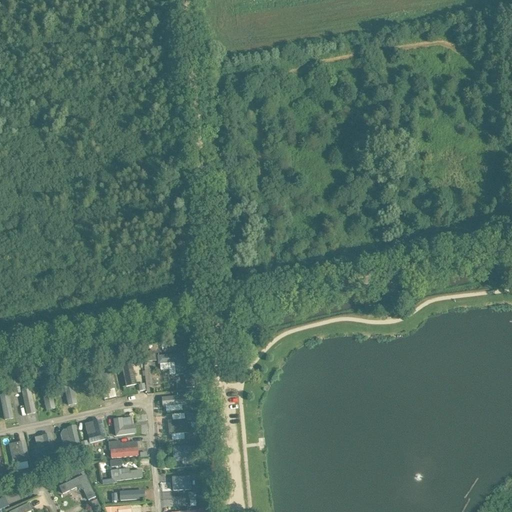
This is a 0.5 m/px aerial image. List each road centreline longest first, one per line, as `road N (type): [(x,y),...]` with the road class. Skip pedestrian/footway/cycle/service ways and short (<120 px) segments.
road 1 (unclassified): [(511,247),(0,359)]
road 2 (track): [(185,0),(226,511)]
